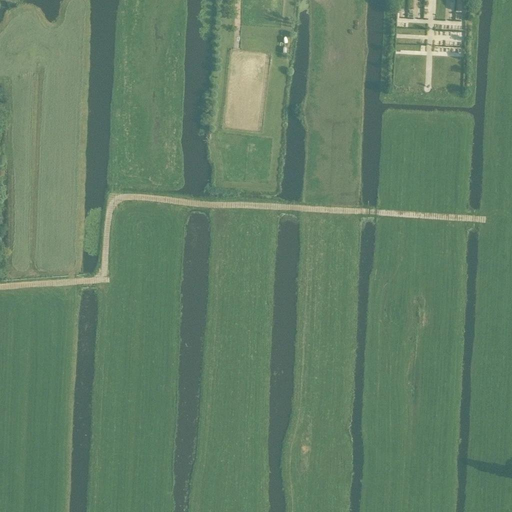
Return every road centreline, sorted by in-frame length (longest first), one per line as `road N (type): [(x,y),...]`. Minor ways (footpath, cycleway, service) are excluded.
road 1 (track): [(483,218),(124,198),(108,210),(99,279),(0,286)]
road 2 (track): [(30,284),(30,59),(13,0)]
road 3 (track): [(320,210),(332,0)]
